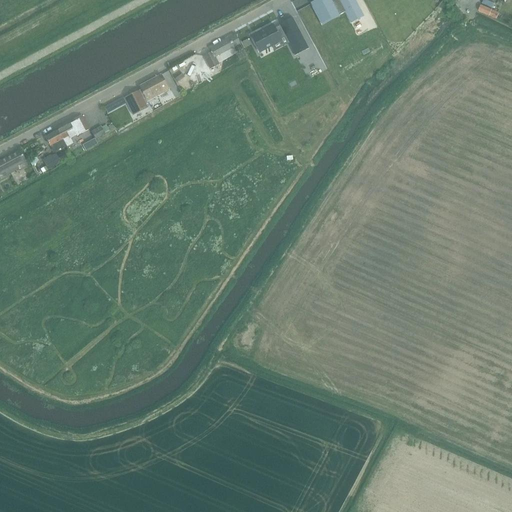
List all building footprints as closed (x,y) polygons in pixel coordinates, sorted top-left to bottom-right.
[(330,0),(317,0),(310,4),(321,24),(338,16),(345,12),(350,23),(363,16),(354,0),(333,0),(331,1),(330,0)] [(405,17),(415,0),(403,0),(397,12),(405,17)] [(490,17),(492,11),(481,6),(479,12),(490,17)] [(492,11),(490,17),(497,20),(500,14),(492,11)] [(307,49),(308,49),(292,17),(291,18),(290,19),(290,20),(281,25),(281,24),(279,25),(279,24),(278,24),(279,25),(273,28),(272,25),(272,24),(255,33),(256,35),(255,35),(255,36),(252,37),(251,35),(249,36),(250,37),(251,36),(259,53),(260,52),(260,51),(272,45),(271,43),(284,36),(290,48),(291,47),(294,45),(297,53),(297,54),(300,52),(299,52),(305,49),(305,50),(307,48),(307,49)] [(229,57),(243,50),(235,35),(209,49),(211,53),(203,57),(210,69),(218,65),(215,57),(226,52),(229,57)] [(139,87),(141,90),(146,99),(167,88),(160,76),(139,87)] [(147,108),(138,91),(124,98),(133,116),(147,108)] [(123,98),(104,108),(107,114),(126,104),(123,98)] [(66,146),(67,147),(73,144),(70,139),(76,136),(76,137),(89,130),(82,117),(57,131),(64,144),(66,147),(66,146)] [(104,133),(118,126),(114,120),(100,126),(104,133)] [(53,154),(66,147),(64,144),(57,131),(44,138),(53,154)] [(83,146),(85,151),(97,144),(94,140),(83,146)] [(0,161),(0,180),(7,176),(5,172),(16,166),(18,171),(27,166),(19,151),(0,161)] [(56,154),(50,157),(55,166),(61,163),(61,162),(70,156),(67,151),(57,156),(56,154)] [(37,177),(39,176),(33,165),(39,162),(37,159),(30,162),(37,177)]
